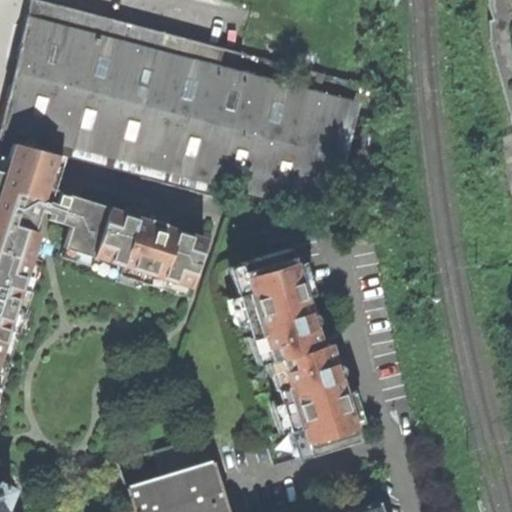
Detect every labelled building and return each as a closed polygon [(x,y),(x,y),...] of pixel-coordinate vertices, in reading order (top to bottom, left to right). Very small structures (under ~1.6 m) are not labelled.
[(220,48),(33,0),(29,0),(12,72),(0,124),(0,138),(14,142),(63,155),(70,157),(73,143),(138,160),(164,167),(328,210),(355,106),(215,68),(220,48)] [(490,44),(511,121),(511,0),(487,0),(488,5),(493,21),(489,22),(490,44)] [(53,187),(63,155),(14,142),(4,172),(0,170),(0,193),(1,194),(0,198),(0,384),(30,291),(22,288),(39,232),(33,230),(40,208),(45,209),(44,210),(52,212),(50,219),(71,225),(64,248),(120,265),(118,273),(159,286),(162,278),(190,286),(205,237),(164,225),(166,217),(158,215),(151,213),(149,220),(60,194),(60,190),(53,187)] [(284,384),(277,387),(290,429),(298,426),(307,454),(356,438),(344,397),(333,362),(326,342),(318,344),(298,281),(288,247),(238,263),(247,291),(238,294),(251,335),(260,333),(268,361),(276,358),(284,384)] [(127,487),(134,511),(226,511),(204,437),(154,452),(162,476),(127,487)] [(0,511),(5,511),(4,507),(11,489),(0,484),(0,511)] [(345,511),(379,511),(376,503),(345,511)]
